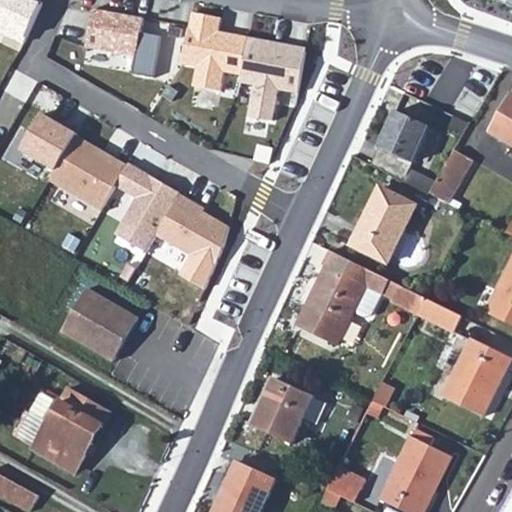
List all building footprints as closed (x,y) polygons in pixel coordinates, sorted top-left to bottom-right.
[(0,0),(0,25),(4,27),(2,33),(26,44),(44,3),(36,0),(0,0)] [(135,15),(84,10),(81,52),(132,56),(135,15)] [(242,76),(249,38),(219,33),(222,19),(193,13),(183,65),(196,67),(192,86),(216,90),(219,72),(242,76)] [(242,76),(240,84),(300,94),(307,53),(284,49),(284,45),(249,38),(242,76)] [(511,141),(511,96),(493,131),(511,141)] [(404,174),(409,163),(416,150),(430,119),(398,105),(381,142),(384,143),(376,160),(404,174)] [(68,135),(32,115),(12,151),(49,172),(68,135)] [(119,163),(68,135),(49,172),(43,182),(94,209),(108,182),(119,163)] [(209,207),(220,185),(167,157),(156,179),(209,207)] [(175,193),(119,163),(108,182),(131,195),(108,236),(141,255),(153,235),(175,193)] [(433,189),(440,179),(409,163),(404,174),(433,189)] [(464,174),(448,165),(440,179),(433,189),(451,199),(464,174)] [(421,199),(383,181),(355,239),(392,257),(421,199)] [(201,207),(175,193),(153,235),(205,262),(223,227),(205,217),(201,207)] [(370,281),(333,262),(304,320),(341,338),(370,281)] [(511,264),(491,308),(511,318),(511,264)] [(396,297),(422,310),(431,294),(404,281),(396,297)] [(121,364),(145,319),(89,287),(64,332),(121,364)] [(459,330),(468,313),(431,294),(422,310),(459,330)] [(511,365),(511,351),(475,333),(446,391),(488,412),(511,365)] [(282,427),(304,381),(267,363),(246,410),(282,427)] [(377,391),(393,399),(401,382),(388,376),(377,391)] [(71,471),(105,409),(66,386),(58,399),(40,391),(14,437),(71,471)] [(418,505),(447,444),(407,425),(377,487),(418,505)] [(220,511),(242,511),(265,463),(230,446),(202,503),(220,511)] [(329,494),(359,502),(366,474),(336,466),(329,494)] [(0,496),(28,511),(30,511),(39,495),(0,474),(0,496)]
